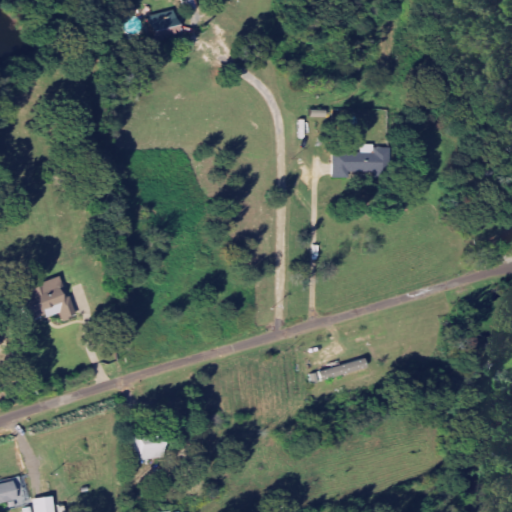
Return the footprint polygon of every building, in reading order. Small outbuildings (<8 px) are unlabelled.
[(153,40),(182,36),(179,12),(150,16),(153,40)] [(31,321),(62,312),(64,318),(73,315),(70,305),(71,305),(62,277),(30,287),(32,296),(24,299),(31,321)] [(319,371),(321,381),(361,371),(360,365),(367,364),(366,360),(319,371)] [(142,459),(166,458),(165,438),(136,439),(136,453),(141,453),(142,459)] [(0,483),(0,504),(24,500),(20,480),(0,483)] [(56,511),(55,496),(35,499),(36,511),(56,511)]
